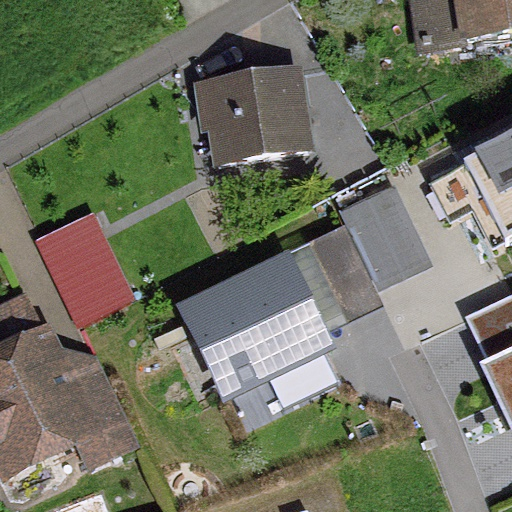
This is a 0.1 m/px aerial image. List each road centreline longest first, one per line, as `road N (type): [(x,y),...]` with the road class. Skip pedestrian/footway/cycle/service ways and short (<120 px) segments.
road 1 (residential): [(258,0),(0,154)]
road 2 (residential): [(399,356),(465,511)]
